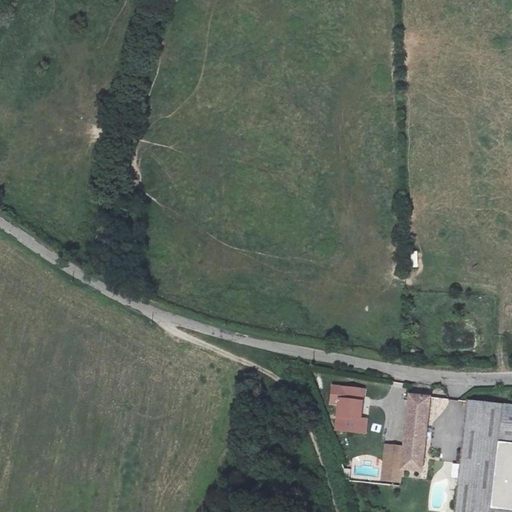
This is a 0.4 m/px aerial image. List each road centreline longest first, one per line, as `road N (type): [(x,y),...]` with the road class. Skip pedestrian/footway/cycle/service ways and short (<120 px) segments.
road 1 (unclassified): [(0,224),(114,298),(227,338),(402,375),(511,378)]
road 2 (track): [(334,511),(296,400),(269,374),(168,328),(149,311)]
